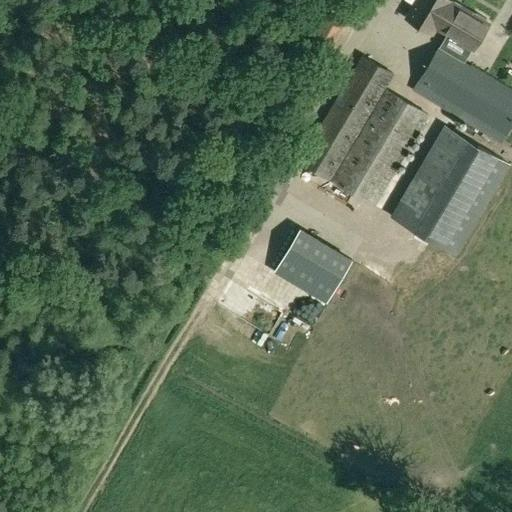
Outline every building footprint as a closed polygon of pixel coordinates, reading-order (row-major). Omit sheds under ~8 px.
[(436,26),(448,34),(464,8),(450,0),(416,0),(406,17),(432,33),(436,26)] [(448,34),(473,49),(489,23),(464,8),(448,34)] [(501,142),(511,124),(511,88),(439,45),(413,90),(501,142)] [(395,73),(361,53),(298,160),(331,180),(386,88),(395,73)] [(430,114),(386,88),(331,180),(375,208),(430,114)] [(447,231),(493,153),(445,124),(398,202),(389,217),(439,246),(447,231)]
